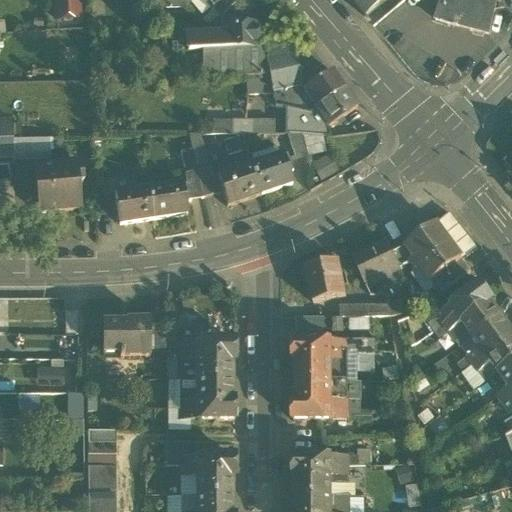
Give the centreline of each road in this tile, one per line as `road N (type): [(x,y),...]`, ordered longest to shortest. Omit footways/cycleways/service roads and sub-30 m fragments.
road 1 (residential): [(261,511),(257,264),(249,247)]
road 2 (residential): [(249,247),(165,266),(0,272)]
road 3 (residential): [(435,147),(319,217),(249,247)]
road 4 (secondary): [(307,0),(435,147)]
road 5 (secondary): [(435,147),(511,241)]
